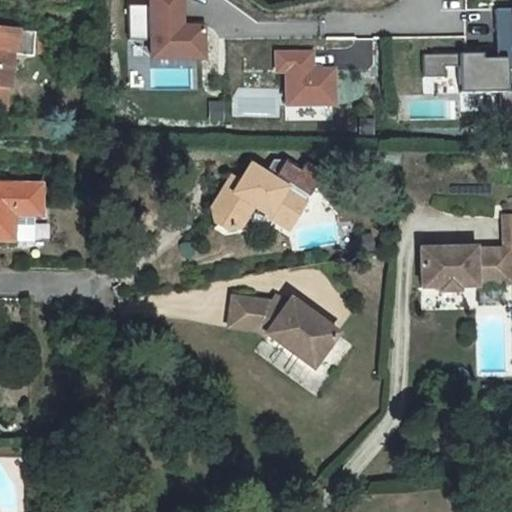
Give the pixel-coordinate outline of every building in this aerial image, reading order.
[(208,60),(209,22),(187,22),(187,0),(151,0),(151,60),(208,60)] [(511,55),(511,72),(511,6),(496,7),(498,55),(511,55)] [(56,36),(14,32),(12,51),(55,54),(56,36)] [(8,35),(0,34),(0,86),(9,88),(12,51),(7,50),(8,35)] [(285,73),(285,107),(339,106),(339,65),(317,65),(317,48),(275,49),(275,73),(285,73)] [(465,91),(510,90),(510,55),(465,55),(465,91)] [(455,101),(411,103),(411,119),(455,117),(455,101)] [(306,201),(251,165),(239,183),(233,193),(225,188),(210,210),(213,222),(227,231),(239,228),(252,207),(272,220),(281,206),(296,216),(306,201)] [(232,177),(225,188),(233,193),(239,183),(232,177)] [(42,185),(0,184),(0,240),(13,241),(14,215),(41,215),(42,185)] [(296,216),(281,206),(272,220),(287,229),(296,216)] [(511,216),(503,217),(504,249),(511,250),(511,216)] [(476,248),(420,249),(422,288),(440,288),(440,292),(459,291),(459,287),(477,287),(476,284),(511,284),(511,281),(511,250),(504,249),(476,250),(476,248)] [(269,303),(232,298),(228,327),(259,332),(267,337),(268,335),(313,369),(338,334),(290,300),(282,312),(269,303)]
